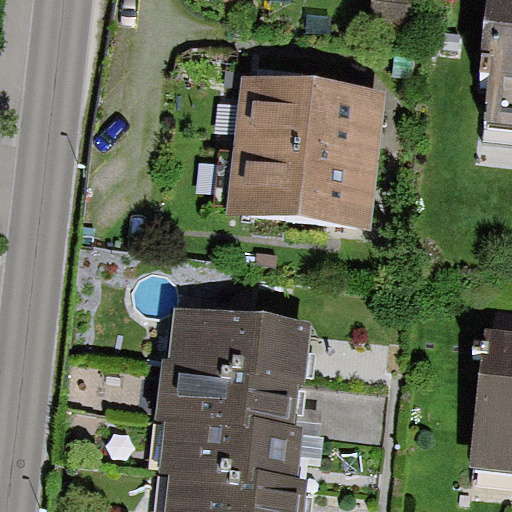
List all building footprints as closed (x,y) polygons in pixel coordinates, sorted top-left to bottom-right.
[(415,0),(373,0),(369,35),(410,41),(415,0)] [(511,0),(488,0),(477,90),(491,92),(486,130),(511,132),(511,0)] [(388,99),(243,82),(227,217),(372,234),(388,99)] [(311,327),(175,313),(170,360),(249,367),(248,376),(299,380),(306,381),(311,327)] [(469,471),(511,475),(511,331),(486,328),(469,471)] [(295,427),(299,380),(248,376),(249,367),(170,360),(162,359),(155,421),(165,422),(251,430),(252,423),(295,427)] [(302,430),(295,427),(252,423),(251,430),(165,422),(159,477),(170,477),(252,486),(253,473),(297,478),(302,430)] [(304,511),(309,480),(297,478),(253,473),(252,486),(170,477),(165,511),(304,511)]
